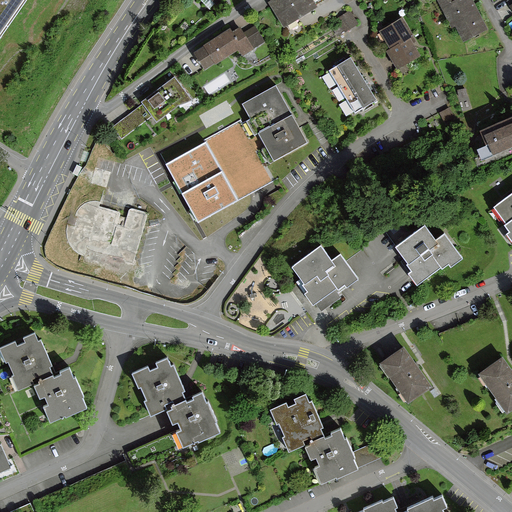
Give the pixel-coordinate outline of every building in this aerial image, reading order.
[(0,0),(0,37),(25,0),(0,0)] [(277,0),(272,3),(286,27),(317,8),(312,0),(277,0)] [(488,29),(472,0),(460,0),(457,2),(456,0),(441,0),(441,1),(453,25),(457,22),(466,40),(488,29)] [(350,11),(336,19),(345,33),(359,25),(350,11)] [(379,32),(390,50),(399,45),(400,46),(411,39),(414,37),(403,18),(379,32)] [(231,31),(195,55),(205,70),(238,49),(243,56),(254,49),(241,29),(233,34),(231,31)] [(399,45),(390,50),(386,53),(397,71),(421,57),(411,39),(400,46),(399,45)] [(352,58),(331,71),(357,115),(378,102),(352,58)] [(189,98),(174,79),(141,104),(143,105),(113,128),(122,140),(151,117),(156,123),(189,98)] [(277,88),(243,106),(273,162),(307,144),(277,88)] [(511,121),(501,126),(510,148),(511,146),(511,121)] [(501,126),(483,134),(492,155),(510,148),(501,126)] [(207,145),(172,163),(203,221),(237,203),(207,145)] [(511,196),(496,208),(511,230),(511,231),(508,234),(511,239),(511,196)] [(82,205),(77,211),(75,216),(79,217),(76,227),(67,224),(66,231),(67,238),(71,247),(76,252),(79,254),(85,256),(87,248),(127,258),(126,261),(135,264),(148,213),(130,208),(125,227),(117,225),(121,213),(99,207),(100,203),(94,201),(88,202),(82,205)] [(426,227),(397,248),(413,271),(409,274),(418,286),(449,263),(452,268),(463,260),(444,234),(436,240),(426,227)] [(322,247),(293,267),(309,290),(305,293),(312,304),(316,302),(320,308),(341,294),(338,290),(356,277),(340,254),(332,260),(322,247)] [(33,380),(52,371),(34,331),(0,345),(0,348),(17,387),(33,380)] [(431,389),(403,350),(380,367),(408,406),(431,389)] [(167,406),(189,397),(172,355),(133,371),(151,413),(167,406)] [(511,413),(511,372),(504,361),(480,377),(508,416),(511,413)] [(69,364),(52,371),(33,380),(49,418),(86,402),(69,364)] [(189,397),(167,406),(184,446),(222,431),(205,391),(189,397)] [(288,449),(304,443),(311,440),(310,437),(324,432),(308,392),(295,398),(296,401),(288,405),(287,401),(271,408),(288,449)] [(311,440),(304,443),(311,458),(318,455),(321,462),(315,465),(322,481),(358,466),(341,425),(324,432),(310,437),(311,440)] [(1,444),(0,444),(0,469),(10,465),(1,444)] [(400,511),(447,511),(445,506),(448,505),(442,492),(400,511)] [(400,511),(393,495),(356,511),(400,511)]
